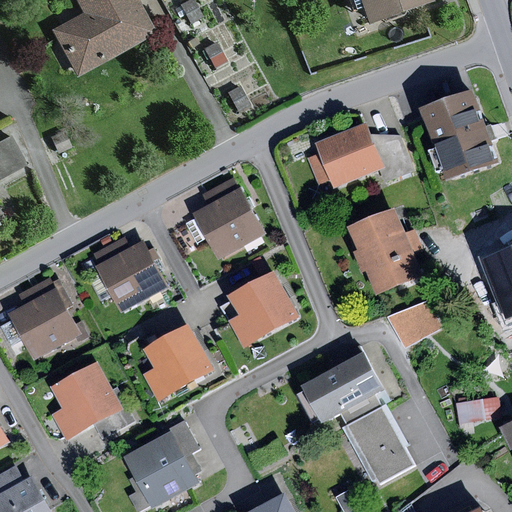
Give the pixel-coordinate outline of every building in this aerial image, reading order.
[(72,0),(81,14),(51,30),(77,77),(152,36),(132,0),(72,0)] [(192,0),(180,7),(190,25),(202,18),(192,0)] [(352,0),(361,26),(427,4),(425,0),(352,0)] [(215,43),(203,50),(213,68),(225,61),(215,43)] [(238,87),(226,94),(236,112),(248,105),(238,87)] [(474,92),(421,110),(446,181),(499,163),(489,133),(474,92)] [(367,123),(316,143),(334,188),(385,168),(371,134),(367,123)] [(62,132),(50,138),(57,154),(70,148),(62,132)] [(401,136),(371,134),(385,168),(390,180),(415,170),(401,136)] [(10,136),(0,141),(0,179),(25,166),(10,136)] [(202,195),(209,206),(240,189),(234,178),(202,195)] [(209,206),(194,214),(219,260),(267,234),(242,188),(240,189),(209,206)] [(395,209),(348,228),(358,251),(354,252),(363,273),(366,272),(376,296),(423,276),(409,243),(395,209)] [(94,254),(100,266),(131,249),(125,238),(94,254)] [(100,266),(97,267),(121,312),(168,287),(144,242),(131,249),(100,266)] [(511,247),(481,259),(503,320),(511,317),(511,247)] [(261,257),(251,262),(257,274),(267,269),(261,257)] [(239,315),(229,321),(245,349),(300,318),(275,272),(229,297),(239,315)] [(25,305),(56,288),(50,277),(19,294),(25,305)] [(25,305),(9,314),(35,361),(84,334),(58,287),(56,288),(25,305)] [(436,295),(393,312),(406,343),(448,326),(436,295)] [(154,369),(143,375),(158,401),(214,370),(189,324),(143,349),(154,369)] [(364,352),(301,386),(322,424),(341,414),(348,426),(382,407),(375,395),(385,390),(364,352)] [(98,362),(52,388),(64,409),(52,416),(67,442),(95,426),(124,410),(98,362)] [(499,399),(457,405),(460,423),(502,417),(499,399)] [(382,407),(348,426),(379,484),(414,466),(382,407)] [(124,410),(95,426),(103,440),(136,421),(129,408),(124,410)] [(172,432),(185,457),(200,449),(185,421),(170,429),(172,432)] [(511,422),(501,429),(511,451),(511,450),(511,422)] [(0,446),(10,441),(0,423),(0,446)] [(172,432),(124,457),(151,508),(199,483),(185,457),(172,432)] [(0,495),(24,482),(16,466),(0,474),(0,495)] [(0,495),(0,511),(51,511),(33,477),(24,482),(0,495)] [(361,511),(350,491),(336,498),(343,511),(361,511)] [(295,511),(285,493),(250,511),(295,511)]
